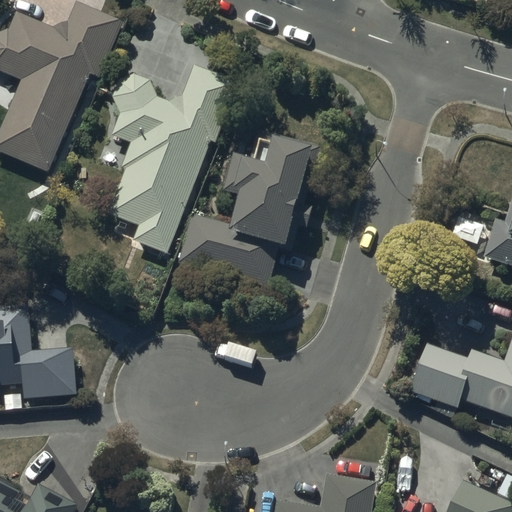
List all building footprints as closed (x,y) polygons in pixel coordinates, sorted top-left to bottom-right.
[(100,82),(122,22),(75,6),(67,24),(52,30),(15,15),(8,32),(7,32),(5,32),(4,32),(2,33),(0,33),(0,74),(21,83),(0,129),(0,157),(52,176),(88,77),(100,82)] [(218,153),(239,89),(194,73),(183,103),(169,111),(157,104),(151,90),(149,89),(148,88),(147,87),(146,86),(144,85),(143,85),(142,84),(140,84),(139,84),(137,84),(136,83),(134,83),(133,83),(131,84),(130,84),(128,84),(127,85),(126,85),(124,86),(123,87),(122,88),(120,89),(119,90),(118,91),(117,92),(116,93),(116,94),(115,95),(114,97),(114,98),(113,100),(113,101),(112,102),(112,104),(112,105),(120,122),(112,145),(131,152),(122,177),(125,178),(108,223),(139,234),(134,248),(169,261),(210,151),(218,153)] [(318,155),(259,138),(251,166),(235,161),(224,200),(236,204),(235,207),(241,209),(234,234),(193,223),(179,271),(269,297),(279,263),(287,266),(290,257),(294,258),(300,236),(307,238),(314,216),(306,214),(308,207),(303,206),(318,155)] [(511,209),(505,232),(495,229),(483,268),(511,276),(511,209)] [(29,314),(0,315),(0,393),(22,392),(24,409),(78,405),(74,357),(33,360),(29,314)] [(468,360),(429,347),(412,397),(459,413),(463,404),(511,421),(511,336),(503,364),(470,353),(468,360)] [(378,490),(325,482),(320,511),(302,511),(276,508),(275,511),(384,511),(386,500),(377,499),(378,490)] [(509,511),(464,491),(453,511),(509,511)] [(74,511),(39,494),(29,511),(16,511),(21,504),(0,492),(0,511),(74,511)]
